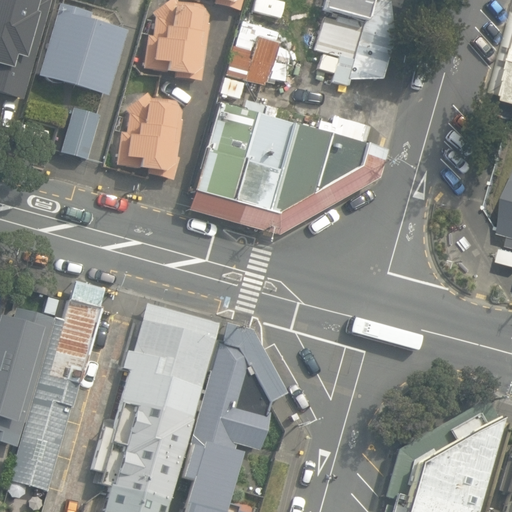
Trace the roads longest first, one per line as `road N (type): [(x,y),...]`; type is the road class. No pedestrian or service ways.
road 1 (secondary): [(0,211),(377,315)]
road 2 (residential): [(470,0),(377,315)]
road 3 (residential): [(377,315),(318,511)]
road 4 (secondary): [(377,315),(511,353)]
